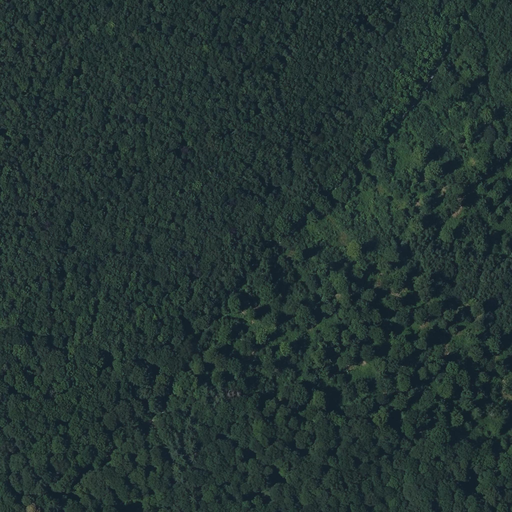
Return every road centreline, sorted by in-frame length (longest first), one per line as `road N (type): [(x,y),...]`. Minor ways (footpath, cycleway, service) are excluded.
road 1 (track): [(485,0),(401,118),(246,271),(165,404),(122,434),(60,511)]
road 2 (track): [(0,325),(511,461)]
